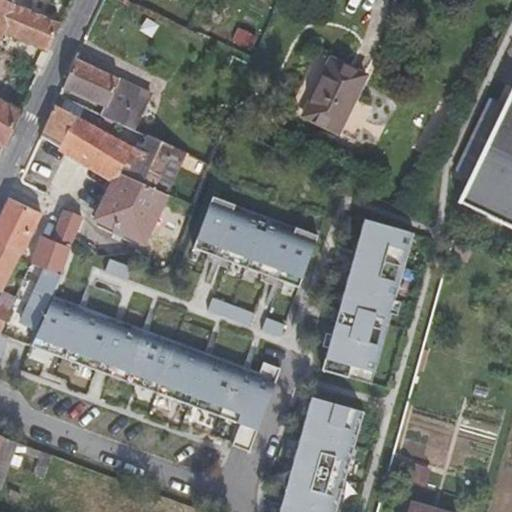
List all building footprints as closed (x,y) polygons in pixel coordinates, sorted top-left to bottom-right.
[(61,24),(4,0),(0,0),(0,142),(5,146),(21,112),(0,101),(0,38),(3,31),(49,51),(61,24)] [(301,116),(338,134),(367,75),(330,58),(301,116)] [(103,107),(100,114),(134,129),(152,95),(76,59),(63,88),(103,107)] [(511,91),(505,107),(490,99),(466,148),(481,155),(459,202),(511,227),(511,91)] [(81,119),(55,106),(42,134),(67,149),(81,119)] [(144,242),(168,193),(154,187),(120,171),(131,147),(81,119),(67,149),(115,180),(97,218),(144,242)] [(140,151),(131,147),(120,171),(154,187),(172,146),(148,135),(140,151)] [(168,193),(186,152),(172,146),(154,187),(168,193)] [(198,192),(180,244),(296,288),(315,237),(198,192)] [(0,246),(19,256),(40,214),(9,198),(0,215),(0,246)] [(19,322),(35,330),(52,295),(61,275),(76,235),(83,217),(63,210),(60,219),(56,229),(51,240),(42,236),(31,263),(43,268),(30,297),(19,322)] [(368,220),(327,358),(376,372),(417,235),(368,220)] [(472,244),(454,239),(450,254),(469,259),(472,244)] [(0,291),(1,293),(2,291),(18,261),(19,256),(0,246),(0,291)] [(107,258),(102,269),(124,278),(128,267),(107,258)] [(15,298),(2,291),(1,293),(0,295),(0,331),(4,322),(15,298)] [(82,306),(52,295),(35,330),(29,345),(101,372),(237,423),(229,445),(246,451),(277,368),(260,362),(257,372),(119,320),(82,306)] [(210,297),(206,309),(246,324),(250,312),(210,297)] [(262,317),(258,328),(278,336),(282,325),(262,317)] [(4,322),(0,331),(0,335),(5,337),(15,341),(21,328),(4,322)] [(313,399),(280,511),(337,511),(366,415),(313,399)] [(0,440),(0,491),(10,464),(19,468),(25,454),(39,460),(35,472),(44,477),(53,455),(34,448),(19,442),(2,436),(0,440)]
